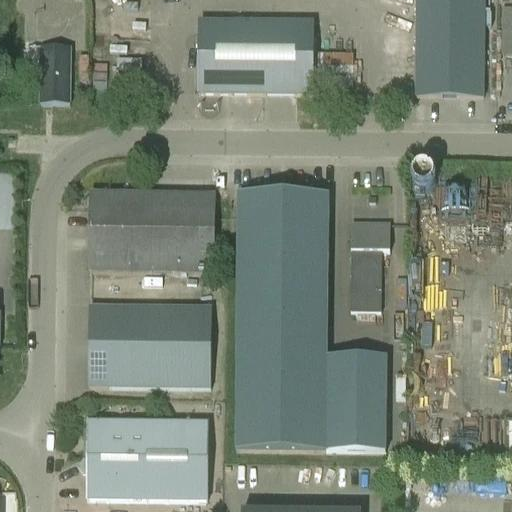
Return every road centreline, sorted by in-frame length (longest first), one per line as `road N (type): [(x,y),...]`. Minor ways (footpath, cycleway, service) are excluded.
road 1 (unclassified): [(40,437),(45,203),(69,159),(114,144),(511,149)]
road 2 (unknown): [(323,147),(331,316),(366,329)]
road 3 (unknown): [(244,0),(198,2),(176,14),(177,145)]
road 4 (unknown): [(360,0),(367,147)]
